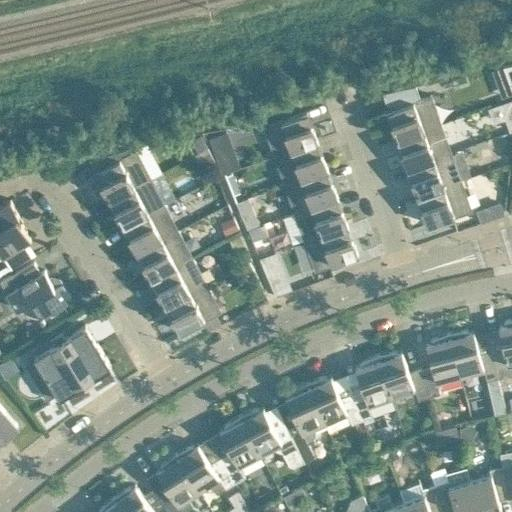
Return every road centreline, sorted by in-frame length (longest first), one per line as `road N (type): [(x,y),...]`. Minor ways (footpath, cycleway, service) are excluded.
road 1 (residential): [(511,283),(288,357),(147,436),(44,511)]
road 2 (tertiary): [(170,377),(403,276)]
road 3 (residential): [(170,377),(52,191)]
road 4 (tertiary): [(0,505),(170,377)]
road 5 (residential): [(403,276),(350,118)]
